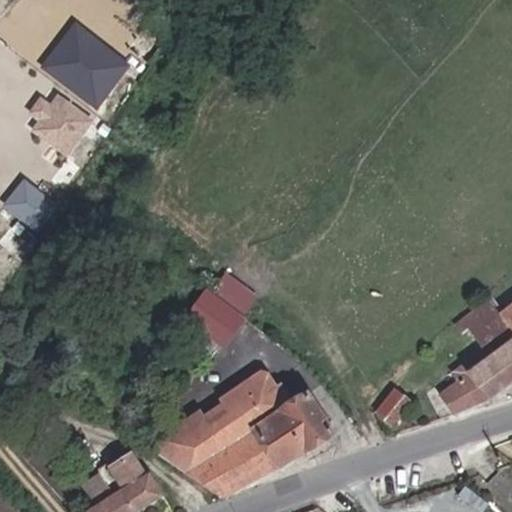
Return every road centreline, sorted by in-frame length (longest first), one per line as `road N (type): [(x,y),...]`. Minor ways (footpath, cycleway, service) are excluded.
road 1 (tertiary): [(511,416),(232,511)]
road 2 (unclassified): [(0,406),(91,511)]
